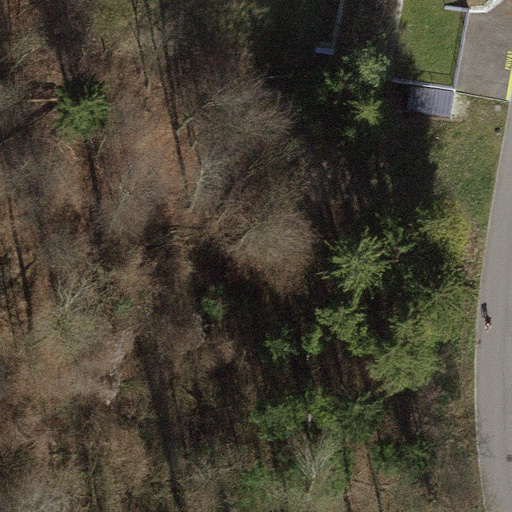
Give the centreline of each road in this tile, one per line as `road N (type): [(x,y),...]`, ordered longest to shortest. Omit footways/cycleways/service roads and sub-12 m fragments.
road 1 (track): [(511,179),(366,187),(308,164),(283,109),(283,0)]
road 2 (residential): [(511,463),(511,296)]
